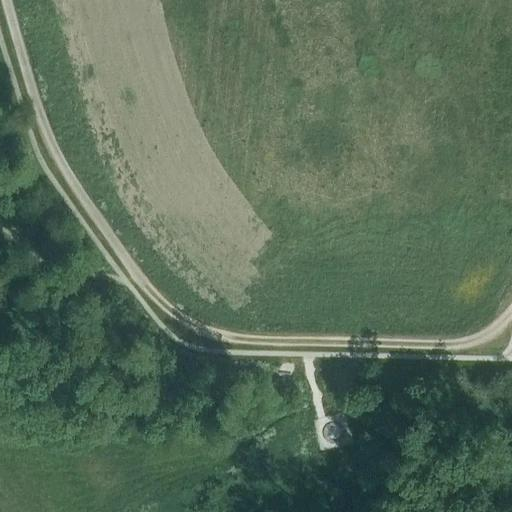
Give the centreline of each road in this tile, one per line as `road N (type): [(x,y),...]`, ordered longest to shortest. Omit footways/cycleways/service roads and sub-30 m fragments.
road 1 (track): [(511,301),(499,325),(459,344),(260,340),(193,326),(146,289)]
road 2 (track): [(5,0),(59,162),(146,289)]
